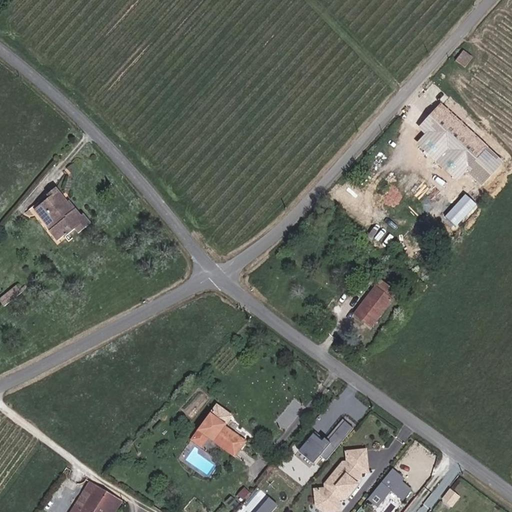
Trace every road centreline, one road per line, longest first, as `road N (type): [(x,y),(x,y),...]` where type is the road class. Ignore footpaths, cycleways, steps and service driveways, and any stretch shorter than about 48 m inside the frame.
road 1 (unclassified): [(218,276),(280,234),(484,0)]
road 2 (unclassified): [(511,494),(218,276)]
road 3 (unclassified): [(218,276),(87,121),(0,50)]
road 4 (unclassified): [(0,385),(218,276)]
road 5 (track): [(310,0),(406,95)]
